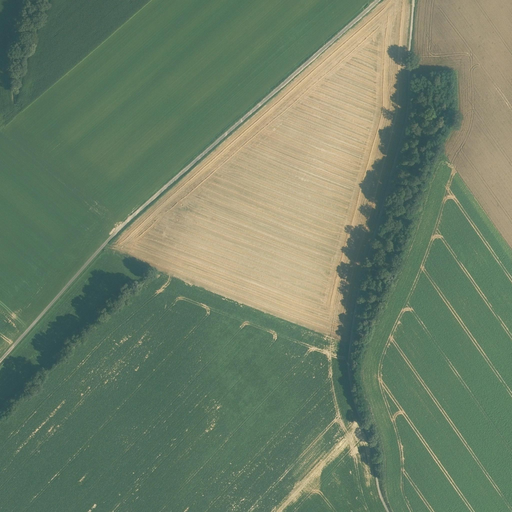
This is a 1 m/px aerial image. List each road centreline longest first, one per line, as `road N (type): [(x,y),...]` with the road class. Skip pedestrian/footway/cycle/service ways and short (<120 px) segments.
road 1 (unclassified): [(0,360),(129,219),(378,0)]
road 2 (unclassified): [(384,511),(351,400),(349,356),(403,125),(413,0)]
